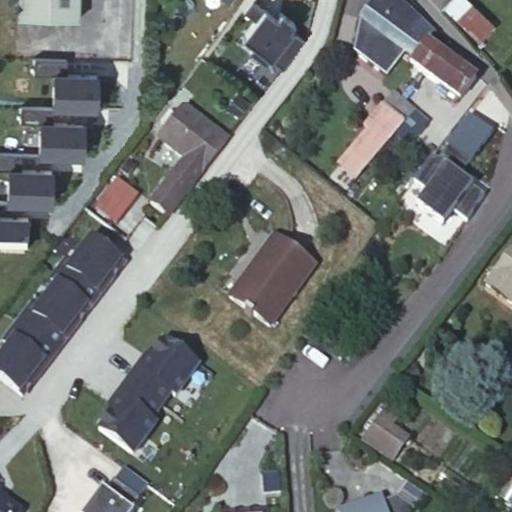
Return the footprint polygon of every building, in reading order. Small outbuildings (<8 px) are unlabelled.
[(77,0),(18,0),(17,20),(77,23),(77,0)] [(371,4),(360,20),(358,50),(390,74),(405,54),(415,60),(427,43),(426,43),(431,36),(408,10),(394,0),(392,0),(387,8),(382,5),(380,9),(371,4)] [(472,0),(450,0),(446,5),(480,39),(496,23),(472,0)] [(272,19),(249,1),(240,13),(252,22),(239,39),(250,48),(246,54),(262,66),(267,60),(279,69),(301,40),(286,29),(290,23),(276,13),(272,19)] [(421,71),(436,50),(427,43),(415,60),(412,64),(421,71)] [(444,56),(436,50),(421,71),(440,86),(458,98),(473,78),(453,62),(444,56)] [(448,51),(444,56),(453,62),(456,56),(448,51)] [(67,75),(67,60),(35,59),(34,75),(54,76),(54,108),(97,109),(97,76),(67,75)] [(413,82),(400,99),(414,110),(411,115),(415,117),(431,97),(413,82)] [(458,98),(440,86),(436,92),(453,104),(458,98)] [(238,95),(229,106),(239,114),(248,102),(238,95)] [(400,99),(397,96),(388,108),(405,122),(414,110),(400,99)] [(180,110),(172,103),(153,127),(161,133),(157,138),(184,159),(150,203),(167,216),(226,139),(183,105),(180,110)] [(387,144),(405,122),(388,108),(385,105),(367,128),(370,131),(387,144)] [(53,123),(54,108),(21,107),(20,123),(40,124),(40,156),(83,157),(84,124),(53,123)] [(487,198),(461,179),(493,137),(471,121),(439,163),(433,158),(414,183),(427,193),(417,208),(444,228),(455,214),(468,224),(487,198)] [(370,131),(350,153),(367,168),(387,144),(370,131)] [(24,169),(24,155),(0,153),(0,171),(9,172),(8,203),(54,204),(55,170),(24,169)] [(350,153),(337,167),(356,182),(367,168),(350,153)] [(115,176),(103,192),(127,211),(139,195),(115,176)] [(0,219),(1,202),(0,202),(0,252),(30,253),(31,220),(0,219)] [(253,314),(269,326),(313,267),(273,237),(250,269),(258,274),(251,283),(244,277),(229,296),(246,309),(244,312),(251,317),(253,314)] [(107,281),(121,262),(94,242),(85,243),(69,264),(63,259),(48,278),(54,284),(83,304),(103,277),(107,281)] [(511,304),(511,302),(511,250),(486,284),(511,304)] [(258,274),(250,269),(244,277),(251,283),(258,274)] [(88,307),(83,304),(54,284),(34,309),(28,305),(15,323),(50,349),(70,322),(74,326),(88,307)] [(50,349),(15,323),(1,341),(7,345),(0,355),(0,380),(21,396),(35,378),(30,375),(50,349)] [(141,370),(136,366),(115,396),(120,399),(111,412),(98,429),(133,454),(155,423),(150,419),(170,392),(175,395),(197,365),(163,340),(150,358),(141,370)] [(145,354),(136,366),(141,370),(150,358),(145,354)] [(120,399),(115,396),(107,408),(111,412),(120,399)] [(385,411),(367,436),(394,456),(405,439),(390,427),(395,418),(385,411)] [(394,456),(367,436),(363,441),(391,461),(394,456)] [(131,511),(148,486),(120,467),(103,493),(131,511)] [(0,511),(19,511),(21,510),(0,495),(0,485),(0,484),(0,511)] [(125,511),(100,493),(86,511),(125,511)] [(379,498),(338,511),(412,511),(413,511),(395,498),(381,503),(379,498)]
